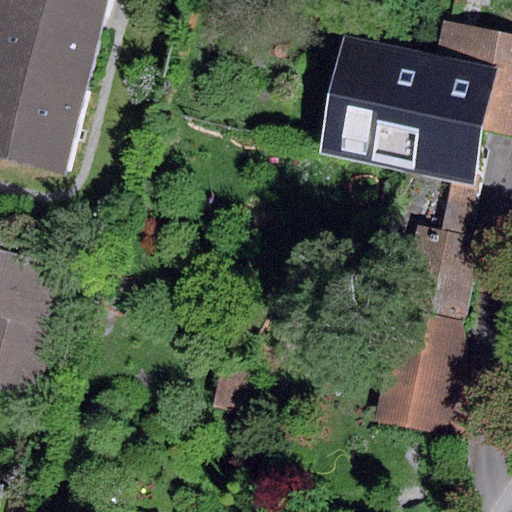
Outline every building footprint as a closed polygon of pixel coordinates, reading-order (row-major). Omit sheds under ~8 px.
[(0,0),(0,151),(63,167),(103,0),(0,0)] [(433,54),(344,35),(318,154),(449,182),(473,187),(485,132),(511,137),(511,35),(440,20),(433,54)] [(465,236),(473,187),(449,182),(440,231),(465,236)] [(409,226),(394,309),(461,321),(476,238),(465,236),(440,231),(409,226)] [(54,265),(0,252),(0,389),(35,398),(55,316),(43,313),(54,265)] [(394,309),(377,422),(465,440),(468,415),(466,347),(461,321),(394,309)] [(270,362),(231,354),(222,395),(261,404),(270,362)]
